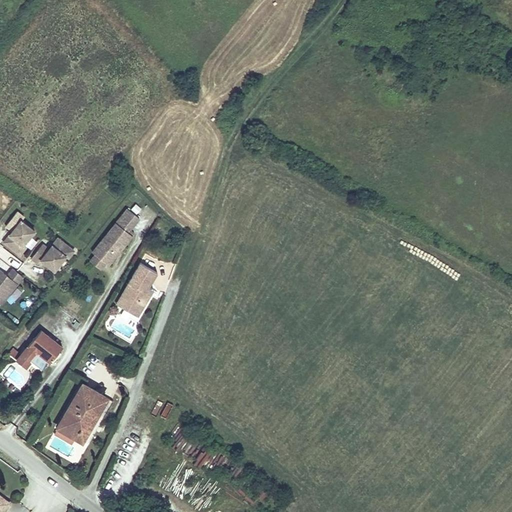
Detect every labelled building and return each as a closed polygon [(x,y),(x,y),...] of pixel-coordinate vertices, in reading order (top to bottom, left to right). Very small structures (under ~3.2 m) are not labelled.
[(142,216),(126,205),(92,248),(95,250),(89,259),(102,268),(108,261),(112,263),(135,234),(131,230),(142,216)] [(27,212),(20,206),(5,225),(11,229),(2,240),(20,254),(40,229),(24,216),(27,212)] [(50,244),(43,239),(31,256),(39,262),(41,258),(55,268),(67,254),(74,258),(82,249),(59,232),(50,244)] [(130,297),(124,305),(141,314),(153,292),(148,290),(151,284),(159,269),(140,259),(123,292),(130,297)] [(0,300),(4,303),(26,275),(13,265),(8,272),(0,266),(0,300)] [(130,297),(123,292),(117,301),(124,305),(130,297)] [(24,355),(18,362),(27,370),(39,354),(44,358),(46,360),(51,365),(52,365),(65,351),(43,332),(24,355)] [(24,355),(13,347),(8,354),(18,362),(24,355)] [(46,360),(44,358),(41,361),(49,368),(51,365),(46,360)] [(109,404),(85,392),(61,434),(84,447),(109,404)] [(0,511),(1,511),(9,503),(0,495),(0,511)]
